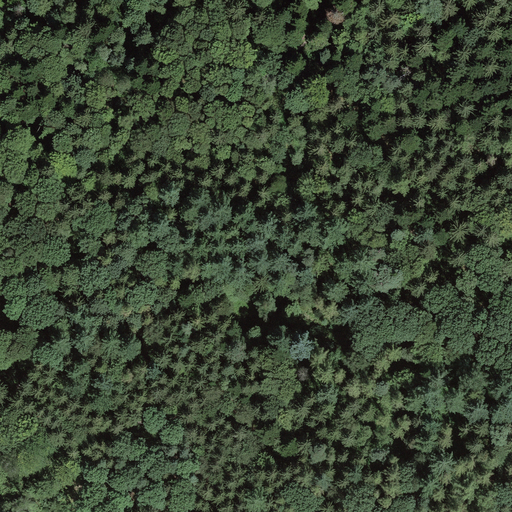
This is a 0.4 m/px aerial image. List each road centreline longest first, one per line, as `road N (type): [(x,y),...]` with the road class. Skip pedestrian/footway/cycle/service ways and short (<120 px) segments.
road 1 (track): [(353,0),(219,133),(66,306),(0,425)]
road 2 (track): [(511,242),(411,372)]
